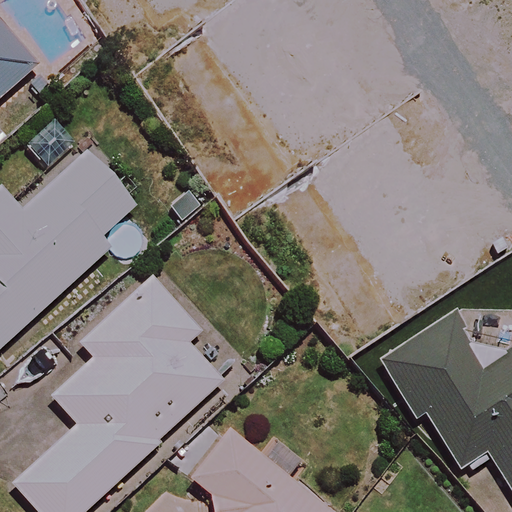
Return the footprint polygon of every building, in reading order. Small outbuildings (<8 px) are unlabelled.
[(0,102),(37,71),(0,28),(0,102)] [(262,169),(249,153),(205,186),(218,202),(262,169)] [(136,210),(86,156),(21,216),(0,193),(0,352),(109,252),(101,242),(136,210)] [(200,336),(151,283),(80,349),(93,363),(51,402),(77,430),(12,491),(31,511),(87,511),(222,387),(187,349),(200,336)] [(511,355),(502,362),(467,354),(447,326),(381,372),(416,423),(421,419),(457,471),(483,453),(511,495),(511,355)] [(189,486),(214,506),(213,511),(322,511),(230,436),(189,486)]
